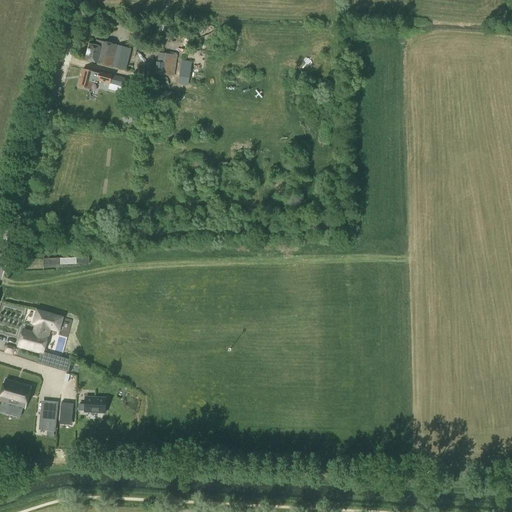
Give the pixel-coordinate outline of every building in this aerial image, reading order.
[(130,49),(100,42),(98,46),(88,44),(84,60),(125,70),(130,49)] [(174,77),(177,56),(159,53),(158,62),(156,62),(154,74),(174,77)] [(192,64),(182,62),(178,86),(188,87),(192,64)] [(99,74),(94,73),(94,72),(82,69),(78,87),(90,90),(92,82),(97,83),(98,81),(127,89),(129,80),(112,76),(113,74),(100,71),(99,74)] [(43,257),(44,264),(77,263),(76,256),(43,257)] [(58,330),(62,317),(39,310),(32,334),(23,331),(19,346),(40,352),(37,363),(68,373),(72,361),(67,359),(66,361),(43,352),(47,337),(44,336),(47,327),(58,330)] [(31,387),(5,380),(0,398),(0,400),(2,401),(23,407),(25,408),(31,387)] [(85,398),(85,405),(79,404),(78,410),(84,411),(84,412),(105,413),(106,399),(85,398)] [(0,413),(19,419),(23,407),(2,401),(0,409),(0,413)] [(55,432),(57,414),(40,412),(39,430),(55,432)]
